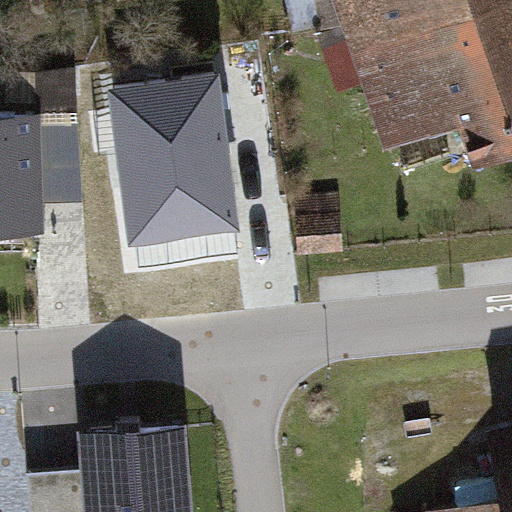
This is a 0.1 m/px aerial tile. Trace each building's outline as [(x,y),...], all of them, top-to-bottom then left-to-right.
[(448,104),(511,82),(511,0),(337,0),(380,126),(448,104)] [(37,101),(0,102),(0,226),(46,224),(42,108),(78,107),(76,60),(35,61),(37,101)] [(221,73),(117,87),(136,231),(240,217),(221,73)] [(511,82),(448,104),(468,162),(511,147),(511,82)] [(309,248),(348,246),(347,219),(325,220),(324,198),(307,199),(309,248)] [(84,460),(30,464),(33,511),(197,511),(190,408),(80,416),(84,460)] [(511,511),(511,419),(472,428),(488,500),(433,511),(511,511)]
